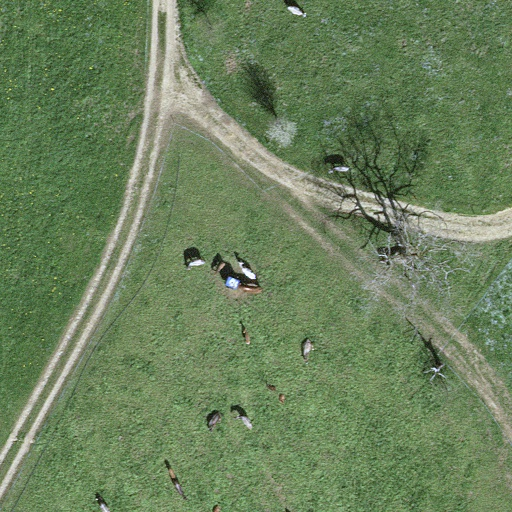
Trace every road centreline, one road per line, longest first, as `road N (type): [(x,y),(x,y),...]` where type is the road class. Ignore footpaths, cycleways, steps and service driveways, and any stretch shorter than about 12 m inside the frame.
road 1 (track): [(0,480),(122,239),(148,158),(163,0)]
road 2 (track): [(162,50),(216,123),(277,171),(456,225),(511,223)]
